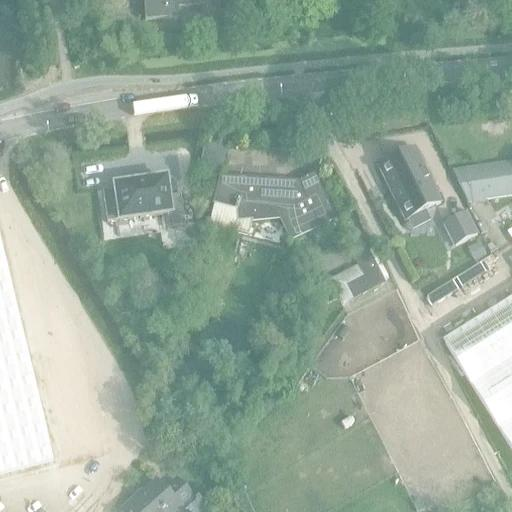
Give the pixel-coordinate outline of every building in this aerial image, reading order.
[(142,0),(143,22),(178,20),(177,9),(207,8),(206,0),(142,0)] [(204,144),(202,168),(227,169),(228,145),(204,144)] [(413,150),(377,168),(405,223),(441,205),(413,150)] [(511,164),(453,174),(467,203),(471,203),(471,207),(486,205),(485,201),(511,196),(511,164)] [(209,227),(234,233),(248,236),(252,222),(281,220),(290,240),(333,220),(313,178),(288,190),(286,190),(280,193),(281,188),(239,186),(220,181),(209,227)] [(113,192),(101,194),(106,224),(118,222),(118,223),(169,215),(171,229),(183,227),(179,197),(167,198),(165,180),(113,188),(113,192)] [(466,215),(445,226),(456,247),(477,237),(466,215)] [(363,278),(345,287),(351,300),(352,301),(385,284),(384,283),(368,252),(372,250),(366,239),(360,243),(362,246),(356,249),(359,255),(353,258),(357,267),(362,276),(363,278)] [(0,241),(0,474),(53,462),(2,250),(0,241)] [(492,255),(499,250),(494,242),(487,247),(492,255)] [(480,243),(468,249),(475,263),(486,257),(480,243)] [(327,306),(337,302),(335,297),(325,301),(327,306)] [(511,303),(445,346),(511,453),(511,303)] [(460,317),(460,318),(440,330),(447,342),(480,322),(472,310),(460,317)] [(181,511),(194,501),(177,483),(165,493),(156,483),(138,500),(136,498),(119,511),(181,511)]
